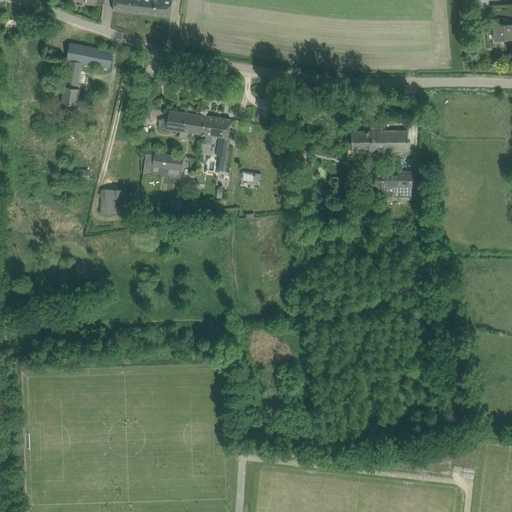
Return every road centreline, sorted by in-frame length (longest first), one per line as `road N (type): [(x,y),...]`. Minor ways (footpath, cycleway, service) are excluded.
road 1 (unclassified): [(17,0),(138,46),(248,72),(511,85)]
road 2 (track): [(240,319),(232,187),(248,72)]
road 3 (track): [(423,81),(447,306)]
